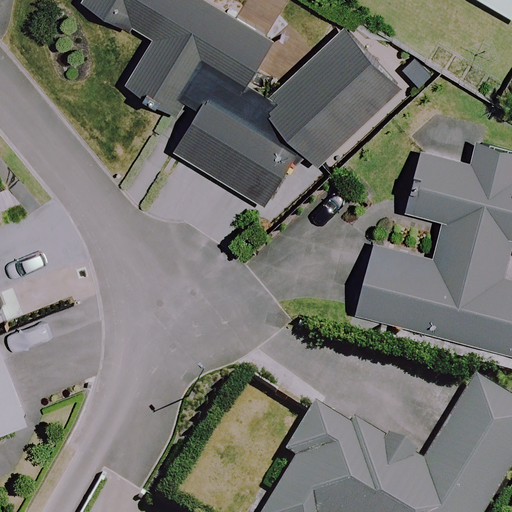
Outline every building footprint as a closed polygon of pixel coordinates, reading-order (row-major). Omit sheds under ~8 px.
[(247,81),(272,41),(204,0),(84,0),(149,40),(125,80),(192,121),(173,151),(263,207),(296,152),(313,171),(403,93),(349,30),(271,97),(258,89),(247,81)] [(511,0),(486,0),(511,15),(511,0)] [(405,211),(434,218),(420,272),(368,258),(355,313),(511,352),(511,279),(503,277),(511,242),(511,144),(428,123),(405,211)] [(0,436),(33,424),(2,342),(0,342),(0,436)] [(479,511),(511,459),(511,411),(468,385),(417,470),(321,412),(260,511),(479,511)]
